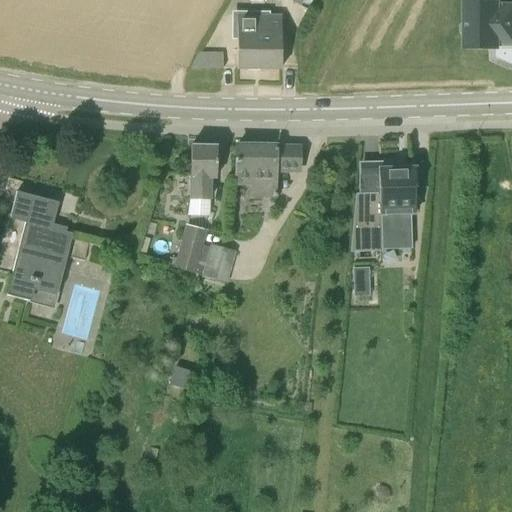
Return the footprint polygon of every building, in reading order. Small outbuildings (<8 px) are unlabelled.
[(488,50),(497,50),(497,48),(498,45),(511,45),(511,5),(498,6),(498,2),(465,2),(465,22),(461,26),(461,34),(465,38),(465,50),(488,50)] [(281,70),(281,15),(237,15),(236,69),(281,70)] [(222,69),(222,53),(198,53),(191,68),(222,69)] [(210,201),(211,180),(215,180),(216,146),(190,146),(190,177),(188,177),(188,201),(189,201),(209,201),(210,201)] [(298,174),(299,149),(299,148),(235,147),(235,186),(248,187),(248,198),(276,198),(276,174),(298,174)] [(381,252),(381,234),(410,233),(409,214),(414,214),(413,188),(415,188),(415,169),(394,169),(394,163),(379,164),(379,170),(377,170),(378,194),(355,195),(349,252),(381,252)] [(54,310),(58,293),(57,292),(72,234),(51,228),(57,203),(15,192),(9,216),(11,216),(10,220),(24,224),(5,295),(28,302),(28,303),(54,310)] [(192,274),(194,275),(202,246),(206,231),(186,226),(177,260),(167,257),(165,266),(181,271),(192,274)] [(208,248),(202,246),(194,275),(226,284),(235,252),(209,245),(208,248)] [(302,264),(302,273),(316,274),(316,266),(302,264)] [(354,296),(368,296),(367,269),(353,270),(354,296)] [(219,360),(227,360),(227,349),(219,349),(219,360)] [(191,393),(197,374),(173,367),(167,386),(191,393)]
